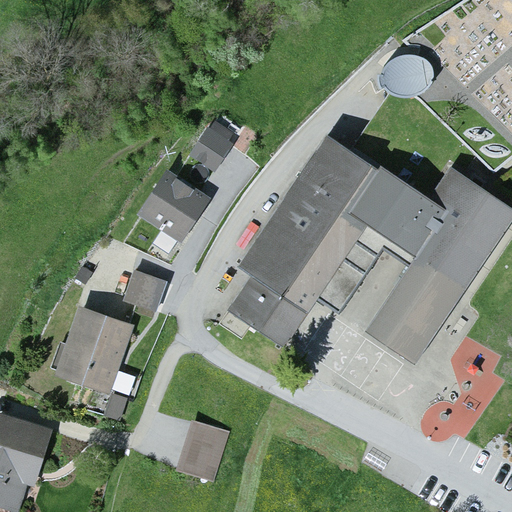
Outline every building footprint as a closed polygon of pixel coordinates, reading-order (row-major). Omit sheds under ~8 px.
[(416,48),(382,69),(401,101),(435,80),(416,48)] [(230,134),(215,125),(209,133),(207,132),(191,155),(214,170),(229,146),(224,142),(230,134)] [(389,187),(318,139),(228,269),(245,280),(223,312),(278,349),(389,187)] [(510,221),(442,173),(399,235),(419,250),(360,335),(407,368),(510,221)] [(206,200),(167,174),(140,214),(180,240),(206,200)] [(164,283),(134,272),(124,299),(154,310),(164,283)] [(128,328),(80,311),(59,373),(107,389),(128,328)] [(48,433),(0,417),(0,503),(14,508),(23,480),(33,483),(48,433)] [(226,433),(194,424),(180,469),(212,478),(226,433)]
